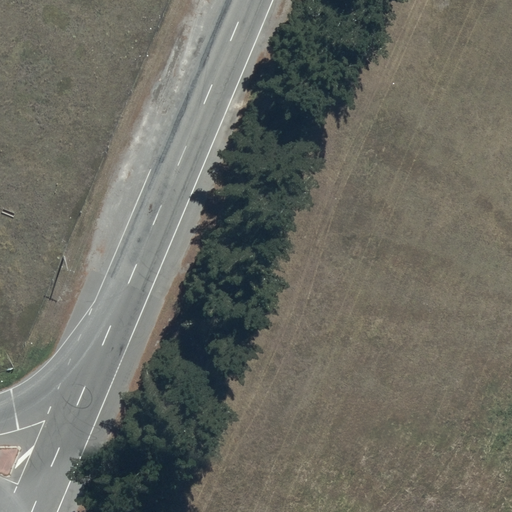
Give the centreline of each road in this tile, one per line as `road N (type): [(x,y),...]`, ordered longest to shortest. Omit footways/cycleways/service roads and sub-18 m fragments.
road 1 (unclassified): [(95,359),(244,0)]
road 2 (unclassified): [(31,511),(95,359)]
